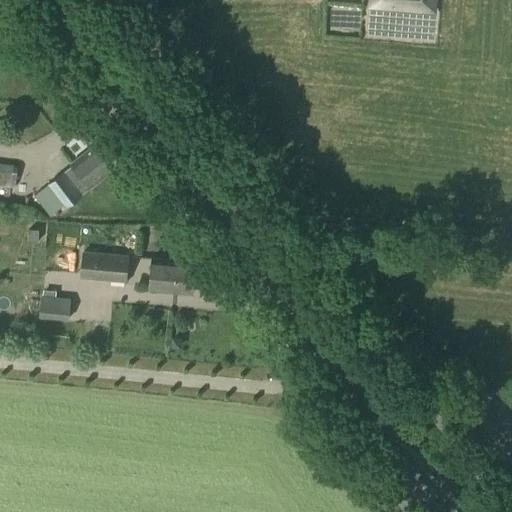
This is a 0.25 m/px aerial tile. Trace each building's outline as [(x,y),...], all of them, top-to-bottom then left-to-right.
[(437,13),(437,0),(368,0),(367,7),(437,13)] [(70,166),(33,196),(48,216),(62,205),(65,208),(122,163),(102,137),(69,164),(70,166)] [(0,164),(0,186),(14,188),(16,166),(0,164)] [(84,252),(81,277),(126,282),(128,256),(84,252)] [(152,258),(149,290),(193,294),(196,262),(152,258)] [(42,297),(40,316),(68,319),(70,299),(42,297)]
